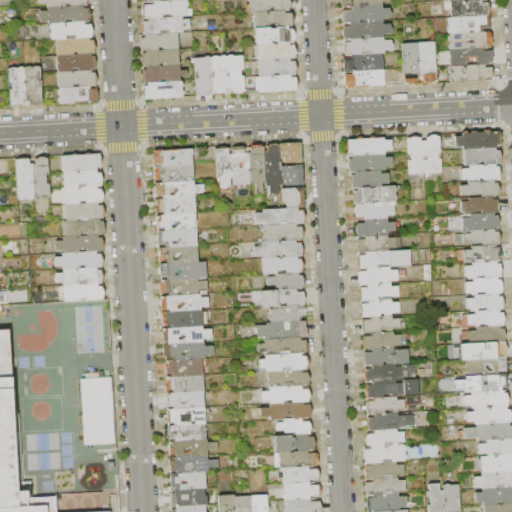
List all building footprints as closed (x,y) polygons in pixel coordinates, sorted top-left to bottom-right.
[(89,0),(89,2),(88,4),(88,6),(84,6),(48,8),(47,8),(47,5),(39,5),(39,0),(89,0)] [(187,0),(188,16),(183,17),(148,18),(145,19),(145,17),(143,17),(142,7),(144,7),(144,6),(153,5),(153,2),(183,0),(187,0)] [(252,13),(251,0),(290,0),(291,2),(291,5),(290,8),(291,11),(285,11),(254,13),(252,13)] [(389,0),(390,2),(383,3),(383,6),(351,7),(343,8),(343,6),(341,4),(340,0),(389,0)] [(451,18),(450,2),(483,0),(483,3),(489,3),(489,5),(491,6),(491,12),(490,14),(490,16),(451,18)] [(84,6),(84,9),(90,9),(90,11),(92,13),(92,18),(91,20),(91,22),(86,22),(52,24),(49,24),(49,21),(41,21),(41,11),(49,11),(48,8),(84,6)] [(383,6),(383,9),(391,8),(391,18),(384,19),(384,22),(350,24),(343,24),(342,11),(351,11),(351,7),(383,6)] [(255,29),(254,13),(285,11),(285,14),(293,13),(294,16),(295,24),(293,27),(288,27),(257,29),(255,29)] [(449,34),(448,18),(451,18),(490,16),(491,29),(483,30),(483,33),(450,34),(449,34)] [(183,17),(183,20),(190,20),(191,29),(184,30),(184,33),(178,33),(145,35),(144,35),(141,31),(141,26),(143,22),(148,22),(148,18),(183,17)] [(86,22),(86,26),(92,25),(92,27),(94,29),(94,34),(93,36),(93,38),(90,38),(56,40),(53,40),(52,24),(86,22)] [(384,22),(384,25),(392,24),(392,35),(384,35),(384,38),(351,40),(344,41),(344,39),(342,37),(342,31),(344,29),(344,27),(350,27),(350,24),(384,22)] [(258,45),(257,29),(288,27),(289,30),(294,30),(294,31),(296,34),(297,37),(295,40),(295,43),(290,44),(258,45)] [(451,51),(450,34),(483,33),(491,32),(491,34),(492,34),(493,43),(491,43),(491,46),(484,46),(484,49),(451,51)] [(145,35),(178,33),(179,50),(146,52),(142,52),(142,50),(140,47),(140,42),(142,40),(142,38),(146,38),(145,35)] [(90,38),(90,41),(94,41),(94,42),(96,44),(96,51),(95,53),(95,55),(91,55),(57,57),(56,40),(90,38)] [(384,38),(384,41),(393,41),(393,51),(385,51),(385,54),(383,54),(345,57),(345,55),(343,53),(343,47),(344,45),(344,44),(351,43),(351,40),(384,38)] [(420,77),(417,77),(418,84),(404,85),(402,44),(418,43),(420,77)] [(435,43),(438,83),(423,84),(423,78),(420,78),(420,77),(418,43),(435,43)] [(259,61),(258,45),(290,44),(290,46),(296,46),(296,48),(297,50),(298,55),(296,58),(296,59),(290,59),(259,61)] [(451,67),(450,51),(451,51),(484,49),(485,51),(493,51),(493,61),(492,61),(492,65),(485,65),(451,67)] [(179,50),(180,66),(147,68),(143,68),(143,65),(141,64),(141,58),(142,56),(142,54),(146,54),(146,52),(179,50)] [(383,54),(384,71),(352,72),(344,73),(343,57),(345,57),(383,54)] [(91,55),(91,57),(96,57),(96,71),(93,71),(58,73),(57,57),(91,55)] [(227,57),(243,56),(245,94),(232,95),(232,90),(229,90),(227,57)] [(211,58),(227,57),(229,90),(226,90),(226,94),(225,95),(221,97),(218,97),(214,95),(213,95),(213,91),(211,58)] [(195,59),(211,58),(213,91),(210,91),(210,95),(208,96),(206,97),(202,97),(199,96),(197,96),(195,59)] [(260,77),(259,61),(290,59),(291,62),(296,62),(296,63),(298,66),(298,71),(296,74),(297,75),(291,75),(260,77)] [(454,85),(451,83),(450,67),(451,67),(485,65),(485,68),(492,68),(494,71),(494,77),(492,80),(484,81),(481,84),(478,84),(475,81),(461,82),(458,85),(454,85)] [(180,66),(181,82),(148,83),(144,84),(144,82),(142,79),(142,75),(143,72),(143,70),(147,70),(147,68),(180,66)] [(43,103),(41,103),(41,105),(39,106),(35,106),(32,105),(30,106),(29,101),(27,101),(25,68),(41,67),(43,103)] [(27,101),(24,102),(24,106),(10,106),(9,69),(25,68),(27,101)] [(93,71),(93,73),(96,73),(98,77),(99,82),(96,85),(97,87),(91,87),(59,89),(58,73),(93,71)] [(384,71),(385,87),(347,89),(347,86),(345,86),(344,75),(346,74),(346,76),(353,76),(352,72),(384,71)] [(259,93),(259,77),(260,77),(291,75),(292,78),(297,78),(299,82),(299,87),(297,91),(289,92),(287,94),(283,94),(280,92),(275,92),(273,95),(271,95),(269,93),(259,93)] [(182,81),(183,98),(145,100),(143,97),(143,90),(145,87),(145,86),(148,86),(148,83),(181,82),(182,81)] [(91,87),(91,90),(97,90),(97,92),(99,92),(99,100),(98,100),(98,103),(60,105),(59,89),(91,87)] [(496,132),(497,148),(461,150),(455,151),(454,135),(496,132)] [(437,137),(439,174),(425,175),(422,138),(437,137)] [(422,138),(425,175),(407,176),(405,139),(422,138)] [(385,155),(347,156),(346,141),(384,139),(385,155)] [(300,143),(301,164),(279,165),(278,145),(300,143)] [(262,148),(277,147),(280,185),(264,186),(262,148)] [(229,149),(247,148),(249,187),(232,188),(229,149)] [(247,148),(262,148),(264,186),(249,187),(247,148)] [(461,150),(497,148),(498,164),(461,166),(461,150)] [(191,149),(191,168),(152,169),(151,150),(191,149)] [(213,150),(229,149),(232,188),(216,189),(213,150)] [(347,156),(385,155),(386,170),(348,172),(347,156)] [(59,158),(98,156),(99,171),(60,173),(59,158)] [(33,199),(30,161),(46,159),(49,198),(33,199)] [(13,162),(30,161),(33,199),(16,201),(13,162)] [(301,164),(302,188),(281,189),(279,165),(301,164)] [(498,164),(499,182),(495,182),(462,183),(461,166),(498,164)] [(152,169),(191,168),(191,184),(152,185),(152,169)] [(386,170),(386,188),(351,189),(348,189),(348,172),(386,170)] [(99,171),(99,188),(61,190),(60,173),(99,171)] [(495,182),(495,197),(459,199),(458,183),(462,183),(495,182)] [(191,184),(192,200),(154,202),(153,185),(191,184)] [(351,189),(386,188),(393,187),(394,205),(351,207),(351,189)] [(61,190),(99,188),(100,204),(61,205),(61,190)] [(302,188),(304,209),(282,210),(281,189),(302,188)] [(459,199),(495,197),(496,215),(460,217),(459,199)] [(192,200),(193,216),(155,218),(154,202),(192,200)] [(100,204),(100,220),(62,222),(61,205),(100,204)] [(394,205),(394,220),(352,222),(351,207),(394,205)] [(304,209),(305,224),(300,225),(261,227),(253,227),(252,212),(282,210),(304,209)] [(496,215),(497,230),(461,232),(460,217),(496,215)] [(155,218),(193,216),(194,232),(155,233),(155,218)] [(62,222),(100,220),(101,236),(62,237),(62,222)] [(352,222),(394,220),(395,236),(353,238),(352,222)] [(261,227),(300,225),(301,242),(263,244),(261,227)] [(461,232),(497,230),(498,246),(461,247),(461,244),(461,232)] [(194,232),(194,248),(156,250),(155,233),(194,232)] [(101,236),(101,252),(55,253),(54,237),(62,237),(101,236)] [(395,236),(396,253),(353,255),(353,238),(395,236)] [(301,242),(302,258),(264,260),(263,244),(301,242)] [(498,246),(498,262),(462,264),(461,247),(498,246)] [(196,248),(197,263),(157,265),(156,250),(194,248),(196,248)] [(101,252),(102,268),(55,269),(55,253),(101,252)] [(353,255),(406,253),(407,269),(354,271),(353,255)] [(264,260),(302,258),(303,274),(265,277),(264,260)] [(462,264),(498,262),(499,281),(463,282),(462,264)] [(157,265),(197,263),(205,263),(206,279),(158,282),(157,265)] [(55,269),(102,268),(103,284),(56,286),(55,269)] [(395,270),(395,286),(355,287),(354,271),(395,270)] [(301,274),(302,289),(264,292),(263,277),(301,274)] [(206,279),(207,295),(159,298),(158,282),(206,279)] [(499,281),(501,295),(464,298),(463,284),(499,281)] [(103,284),(103,300),(57,302),(56,286),(103,284)] [(355,287),(395,286),(396,303),(355,304),(355,287)] [(264,292),(302,289),(303,308),(266,310),(264,292)] [(207,295),(208,312),(202,312),(160,315),(159,298),(207,295)] [(464,298),(500,297),(501,312),(465,313),(464,298)] [(355,304),(396,303),(396,318),(356,319),(355,304)] [(303,308),(305,324),(267,327),(266,310),(303,308)] [(160,315),(202,312),(203,328),(161,330),(160,315)] [(501,312),(501,330),(465,331),(465,313),(501,312)] [(396,318),(397,334),(361,335),(361,320),(396,318)] [(267,327),(303,325),(304,342),(268,344),(267,327)] [(209,327),(210,343),(162,346),(161,330),(203,328),(209,327)] [(465,331),(501,330),(502,345),(466,346),(465,331)] [(53,495),(53,511),(93,511),(107,511),(0,511),(0,332),(6,332),(16,490),(25,490),(25,497),(53,495)] [(361,335),(397,334),(398,350),(362,352),(361,335)] [(304,342),(305,357),(260,360),(259,344),(304,342)] [(210,343),(211,360),(163,363),(162,346),(210,343)] [(502,345),(502,361),(466,362),(466,346),(502,345)] [(362,352),(401,350),(402,366),(363,368),(362,352)] [(260,360),(305,357),(306,373),(264,376),(261,376),(260,360)] [(202,360),(203,376),(164,379),(163,363),(202,360)] [(466,362),(502,361),(503,378),(467,379),(466,362)] [(363,368),(402,366),(407,366),(407,382),(364,384),(363,368)] [(306,373),(307,388),(265,390),(264,376),(306,373)] [(203,376),(204,393),(165,395),(164,379),(203,376)] [(110,378),(114,442),(83,444),(79,380),(110,378)] [(503,378),(503,397),(464,398),(464,379),(467,379),(503,378)] [(364,384),(407,382),(411,381),(412,398),(365,401),(364,384)] [(265,390),(307,388),(308,406),(266,408),(265,390)] [(204,393),(205,409),(166,411),(165,395),(204,393)] [(464,398),(503,397),(504,411),(464,413),(464,398)] [(365,401),(402,399),(402,416),(365,417),(365,401)] [(308,406),(309,423),(267,425),(266,408),(308,406)] [(166,411),(203,409),(204,426),(167,428),(166,411)] [(504,411),(505,427),(465,430),(464,415),(504,411)] [(402,416),(403,433),(366,434),(365,417),(402,416)] [(309,423),(310,441),(274,443),(273,425),(309,423)] [(204,426),(205,442),(167,444),(167,428),(204,426)] [(465,430),(509,427),(510,445),(467,448),(465,430)] [(366,434),(403,433),(403,450),(366,451),(366,434)] [(310,441),(311,457),(277,459),(275,459),(274,443),(310,441)] [(167,444),(214,442),(215,458),(168,459),(167,444)] [(510,445),(511,458),(476,461),(475,448),(510,445)] [(403,450),(404,465),(364,467),(363,452),(403,450)] [(277,459),(311,457),(316,456),(317,471),(280,473),(278,473),(277,459)] [(215,458),(216,474),(169,476),(168,459),(215,458)] [(476,461),(511,458),(511,476),(477,479),(476,461)] [(400,466),(401,482),(364,483),(364,467),(400,466)] [(317,471),(317,486),(280,488),(280,473),(317,471)] [(169,476),(204,475),(204,489),(169,491),(169,476)] [(511,476),(511,491),(478,494),(477,479),(511,476)] [(364,483),(401,482),(401,499),(365,500),(364,483)] [(280,488),(317,486),(318,502),(281,504),(280,488)] [(438,511),(437,489),(455,488),(456,511),(438,511)] [(204,489),(205,506),(170,507),(169,491),(204,489)] [(437,489),(438,511),(425,511),(424,490),(437,489)] [(511,491),(511,507),(480,509),(475,509),(474,494),(478,494),(511,491)] [(233,495),(233,500),(233,511),(217,511),(217,496),(233,495)] [(266,498),(266,511),(250,511),(250,499),(266,498)] [(250,499),(250,511),(233,511),(233,500),(250,499)] [(401,499),(401,511),(365,511),(365,500),(401,499)] [(318,502),(318,511),(281,511),(281,504),(318,502)]
